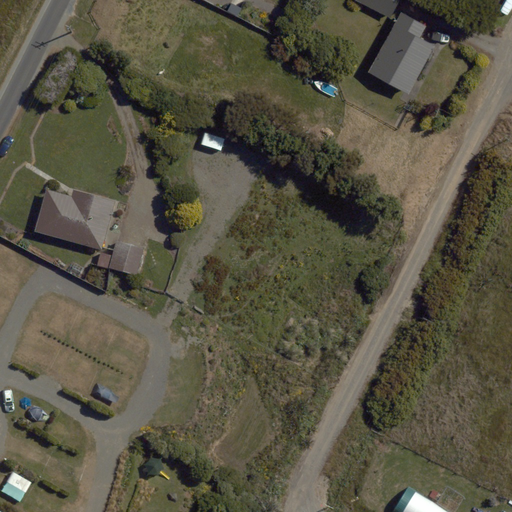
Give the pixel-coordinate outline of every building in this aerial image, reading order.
[(250,0),(186,0),(182,7),(236,29),(250,0)] [(363,0),(389,12),(394,0),(363,0)] [(427,84),(386,60),(359,112),(403,127),(427,84)] [(116,237),(44,224),(14,276),(93,295),(116,237)] [(90,364),(78,387),(120,408),(132,384),(90,364)]
